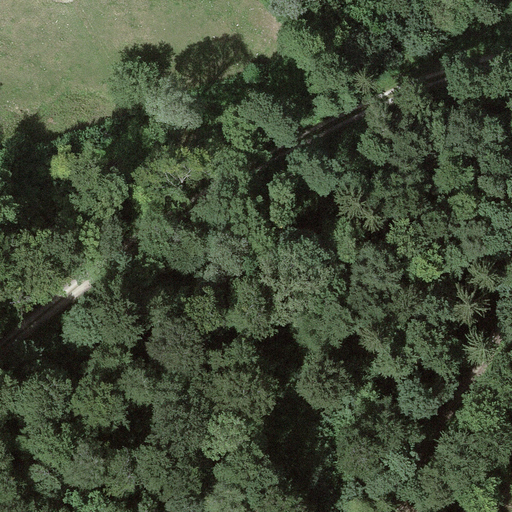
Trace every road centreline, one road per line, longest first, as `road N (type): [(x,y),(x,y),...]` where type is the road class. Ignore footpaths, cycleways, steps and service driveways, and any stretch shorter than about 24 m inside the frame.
road 1 (track): [(0,350),(300,133),(454,68),(511,56)]
road 2 (track): [(511,296),(418,444),(391,511)]
